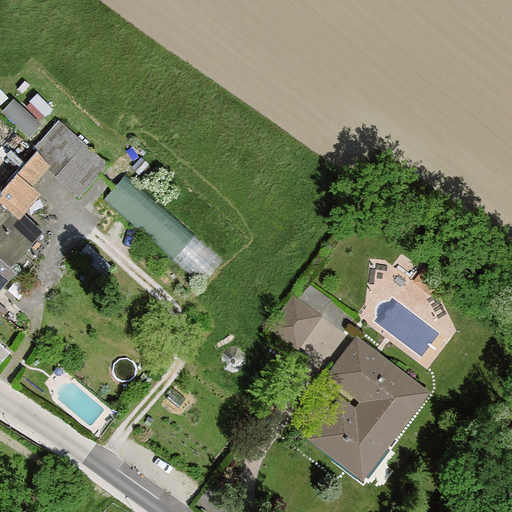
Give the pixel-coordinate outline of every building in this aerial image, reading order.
[(63,126),(38,152),(48,164),(83,193),(108,165),(63,126)] [(16,176),(27,185),(48,164),(38,152),(16,176)] [(128,174),(109,195),(206,279),(225,257),(128,174)] [(14,210),(18,213),(36,193),(27,185),(16,176),(2,192),(1,191),(0,192),(0,207),(9,215),(14,210)] [(0,258),(5,262),(27,236),(35,228),(18,213),(14,210),(9,215),(0,207),(0,258)] [(5,262),(0,258),(0,280),(12,267),(5,262)] [(442,278),(427,267),(415,283),(430,294),(442,278)] [(299,301),(321,316),(331,302),(309,286),(299,301)] [(299,301),(295,298),(273,330),(299,348),(321,316),(299,301)] [(0,364),(15,350),(0,335),(0,364)] [(426,392),(358,342),(333,376),(366,401),(357,413),(342,402),(316,438),(356,468),(368,452),(377,458),(426,392)] [(224,511),(227,499),(207,484),(191,506),(199,511),(224,511)]
